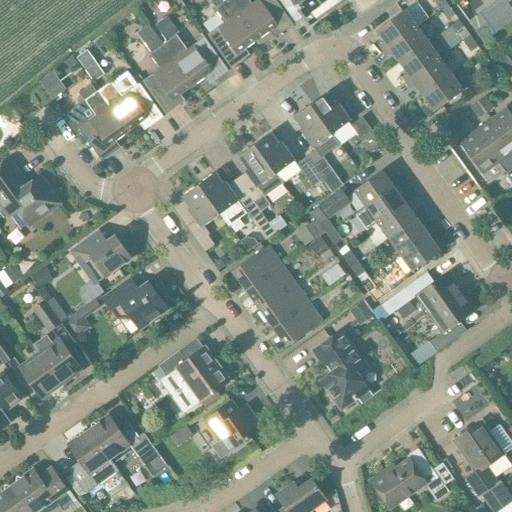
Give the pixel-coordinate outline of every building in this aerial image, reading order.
[(258,41),(228,0),(226,0),(214,9),(224,24),(208,36),(232,69),(251,55),(246,50),(258,41)] [(228,0),(258,41),(270,32),(274,38),(293,25),(275,0),(257,0),(252,4),(248,0),(228,0)] [(328,14),(318,0),(278,0),(290,17),(300,10),(311,26),(328,14)] [(318,0),(328,14),(346,1),(344,0),(318,0)] [(432,0),(440,11),(448,5),(444,0),(432,0)] [(476,33),(511,7),(505,0),(498,0),(468,22),(476,33)] [(448,5),(440,11),(448,22),(456,16),(448,5)] [(511,8),(511,7),(476,33),(483,43),(511,21),(511,8)] [(384,51),(417,27),(405,10),(378,30),(386,41),(380,45),(384,51)] [(155,25),(166,41),(177,34),(166,18),(155,25)] [(462,42),(471,37),(459,21),(444,32),(455,47),(462,42)] [(417,27),(384,51),(388,56),(394,52),(401,63),(429,43),(417,27)] [(163,45),(194,87),(206,79),(210,84),(229,71),(205,37),(187,50),(177,36),(163,45)] [(471,37),(462,42),(470,53),(479,47),(471,37)] [(194,87),(163,45),(158,39),(148,47),(152,52),(149,55),(160,70),(143,82),(167,115),(186,102),(181,96),(194,87)] [(429,43),(401,63),(408,73),(403,77),(407,82),(440,59),(429,43)] [(77,57),(85,68),(92,63),(93,59),(87,50),(77,57)] [(489,63),(482,52),(475,57),(482,68),(489,63)] [(440,59),(407,82),(411,88),(417,84),(424,95),(452,75),(440,59)] [(52,71),(39,82),(52,98),(65,88),(52,71)] [(137,86),(128,72),(113,83),(112,81),(99,91),(129,133),(141,125),(145,131),(164,117),(140,84),(137,86)] [(452,75),(424,95),(431,104),(426,108),(431,115),(463,91),(452,75)] [(84,101),(67,112),(78,128),(102,161),(121,148),(117,142),(129,133),(99,91),(93,83),(79,93),(84,101)] [(311,105),(332,135),(351,121),(338,103),(335,104),(327,93),(311,105)] [(479,102),(487,113),(494,107),(486,96),(479,102)] [(487,113),(479,102),(471,107),(479,118),(487,113)] [(332,135),(311,105),(295,116),(303,127),(300,129),(314,148),(332,135)] [(492,120),(511,147),(511,113),(508,108),(492,120)] [(363,117),(351,126),(371,153),(383,145),(363,117)] [(462,130),(454,120),(447,125),(455,136),(462,130)] [(511,147),(492,120),(477,131),(499,162),(511,152),(511,147)] [(499,162),(477,131),(460,143),(483,174),(499,162)] [(255,144),(283,184),(301,172),(312,188),(323,180),(306,157),(297,164),(295,161),(282,143),(279,144),(271,133),(255,144)] [(237,178),(261,211),(269,205),(264,198),(283,184),(255,144),(239,156),(247,167),(244,169),(246,171),(237,178)] [(306,157),(323,180),(334,172),(317,149),(306,157)] [(10,161),(0,168),(0,203),(10,217),(23,207),(34,223),(60,204),(42,178),(30,187),(10,161)] [(367,207),(400,183),(396,177),(391,181),(383,170),(355,190),(367,207)] [(261,211),(237,178),(227,185),(226,183),(223,184),(215,173),(199,184),(221,214),(229,226),(247,213),(261,234),(256,238),(260,244),(277,233),(270,224),(261,211)] [(378,223),(406,203),(399,193),(404,189),(400,183),(367,207),(378,223)] [(199,184),(183,196),(186,200),(191,207),(188,209),(197,220),(187,227),(190,231),(205,252),(215,245),(208,236),(210,234),(204,226),(221,214),(199,184)] [(351,203),(341,189),(319,204),(329,219),(351,203)] [(390,238),(423,215),(419,209),(413,213),(406,203),(378,223),(390,238)] [(327,236),(335,230),(319,207),(310,213),(315,220),(324,232),(327,236)] [(401,255),(429,235),(421,225),(427,221),(423,215),(390,238),(401,255)] [(280,216),(270,224),(277,233),(287,226),(280,216)] [(324,232),(315,220),(302,230),(311,242),(318,236),(324,232)] [(335,230),(327,236),(334,246),(342,240),(335,230)] [(108,243),(100,232),(72,252),(96,284),(131,259),(116,237),(108,243)] [(429,235),(401,255),(413,271),(446,248),(441,241),(436,245),(429,235)] [(329,249),(321,237),(310,246),(318,257),(328,250),(329,249)] [(247,291),(282,266),(268,246),(233,272),(247,291)] [(349,268),(357,262),(346,246),(337,252),(349,268)] [(360,284),(369,277),(357,262),(349,268),(360,284)] [(337,280),(347,273),(340,263),(330,270),(337,280)] [(247,291),(260,310),(296,284),(282,266),(247,291)] [(41,272),(31,276),(36,288),(46,283),(41,272)] [(430,314),(462,291),(449,273),(434,284),(427,273),(372,312),(380,322),(417,296),(430,314)] [(369,277),(360,284),(374,303),(383,297),(369,277)] [(138,291),(130,279),(104,299),(118,318),(132,318),(140,329),(168,309),(149,283),(138,291)] [(9,293),(0,280),(0,298),(0,299),(9,293)] [(260,310),(274,328),(309,303),(296,284),(260,310)] [(45,300),(61,322),(67,318),(53,298),(51,299),(42,287),(37,291),(44,301),(45,300)] [(467,331),(460,321),(475,310),(462,291),(430,314),(443,332),(430,342),(437,352),(467,331)] [(45,300),(44,301),(32,310),(49,334),(63,324),(61,322),(45,300)] [(99,307),(93,300),(83,307),(88,315),(99,307)] [(374,317),(363,301),(349,311),(359,326),(374,317)] [(323,322),(309,303),(274,328),(287,348),(323,322)] [(333,372),(321,381),(340,407),(358,394),(357,393),(366,387),(356,372),(364,366),(364,367),(366,365),(342,331),(315,351),(326,367),(329,365),(333,372)] [(0,360),(4,366),(17,356),(0,332),(0,360)] [(34,344),(63,385),(81,372),(59,340),(52,344),(46,335),(34,344)] [(63,385),(34,344),(33,345),(39,354),(20,367),(43,399),(63,385)] [(205,348),(187,361),(179,351),(158,366),(167,377),(171,374),(194,407),(229,381),(205,348)] [(3,373),(0,375),(0,430),(10,423),(3,413),(22,399),(3,373)] [(232,402),(205,421),(219,441),(212,446),(221,458),(236,447),(263,428),(247,406),(239,411),(232,402)] [(90,431),(109,459),(120,451),(120,452),(130,445),(153,477),(167,466),(143,434),(138,438),(130,425),(121,432),(110,416),(99,423),(100,424),(90,431)] [(490,432),(482,421),(454,441),(477,474),(466,482),(478,499),(482,496),(493,511),(496,511),(511,501),(511,497),(500,480),(498,482),(487,467),(505,454),(511,448),(511,443),(499,425),(490,432)] [(184,424),(169,436),(178,447),(193,435),(184,424)] [(109,459),(90,431),(79,439),(79,438),(69,445),(81,461),(69,470),(87,494),(106,480),(118,471),(109,459)] [(423,478),(410,460),(386,477),(384,473),(371,482),(390,508),(425,483),(437,500),(449,492),(443,484),(452,478),(443,464),(423,478)] [(55,479),(46,486),(34,470),(24,478),(15,485),(34,511),(61,511),(63,511),(73,504),(55,479)] [(327,500),(312,480),(299,489),(294,483),(277,495),(285,506),(276,511),(311,511),(327,500)] [(34,511),(15,485),(4,493),(3,492),(0,494),(0,511),(34,511)]
